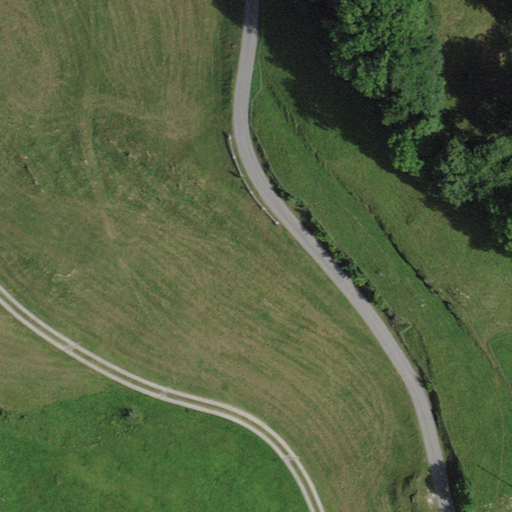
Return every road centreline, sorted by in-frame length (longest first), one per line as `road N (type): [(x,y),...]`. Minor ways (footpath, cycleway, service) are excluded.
road 1 (unclassified): [(448,511),(426,417),(398,358),(245,158),(240,112),(252,0)]
road 2 (track): [(0,297),(119,385),(274,441),(319,511)]
